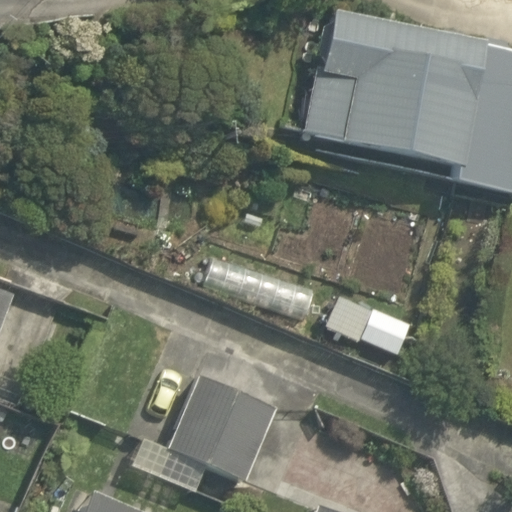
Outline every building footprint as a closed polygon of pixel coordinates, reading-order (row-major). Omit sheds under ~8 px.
[(360,2),(349,0),(320,0),(287,141),(511,193),(511,61),(355,25),(360,2)] [(405,316),(311,286),(296,330),(391,361),(405,316)] [(95,339),(9,306),(0,328),(0,412),(58,435),(95,339)] [(263,410),(176,376),(148,446),(235,481),(263,410)] [(0,511),(4,502),(0,500),(0,445),(21,452),(27,436),(0,426),(0,511)] [(127,511),(73,492),(65,511),(127,511)]
